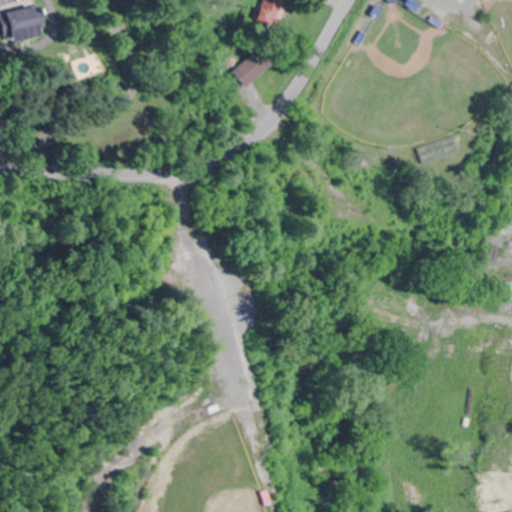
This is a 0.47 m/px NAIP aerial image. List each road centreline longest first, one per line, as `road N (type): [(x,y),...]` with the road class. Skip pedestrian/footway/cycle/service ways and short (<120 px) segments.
road 1 (residential): [(0,170),(119,176),(208,162),(266,122),(346,0)]
road 2 (residential): [(170,173),(124,40),(88,0)]
